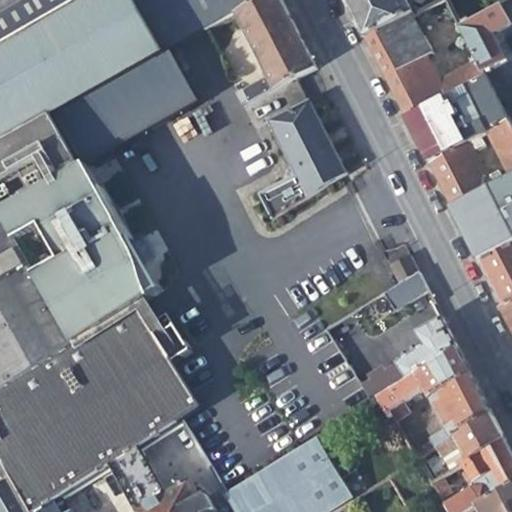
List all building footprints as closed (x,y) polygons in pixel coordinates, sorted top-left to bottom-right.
[(22,0),(0,13),(0,50),(87,0),(22,0)] [(190,0),(87,0),(0,50),(0,151),(29,136),(169,54),(173,51),(208,31),(190,0)] [(190,0),(208,31),(238,14),(261,0),(190,0)] [(261,0),(238,14),(253,44),(293,21),(283,1),(282,0),(261,0)] [(416,15),(408,0),(347,0),(355,14),(368,40),(415,16),(416,15)] [(447,0),(443,0),(416,15),(415,16),(419,23),(428,17),(451,6),(447,0)] [(501,6),(462,27),(466,37),(480,64),(484,72),(492,67),(506,60),(492,35),(511,24),(501,6)] [(439,38),(428,17),(419,23),(415,16),(368,40),(376,56),(388,79),(433,55),(434,54),(428,44),(439,38)] [(246,108),(317,69),(300,36),(293,21),(253,44),(252,45),(269,79),(239,96),(246,108)] [(455,28),(460,40),(466,37),(462,27),(460,25),(455,28)] [(456,42),(470,69),(480,64),(466,37),(460,40),(456,42)] [(58,185),(178,116),(167,96),(190,82),(189,80),(173,51),(169,54),(29,136),(58,185)] [(440,69),(433,55),(388,79),(396,94),(408,118),(486,76),(484,72),(480,64),(470,69),(443,84),(436,71),(440,69)] [(495,72),(492,67),(484,72),(486,76),(486,77),(495,72)] [(485,134),(490,132),(509,121),(486,77),(486,76),(408,118),(420,142),(432,165),(485,134)] [(202,102),(190,82),(167,96),(178,116),(202,102)] [(331,141),(311,103),(272,123),(293,167),(285,171),(282,178),(284,182),(244,205),(258,230),(347,173),(331,141)] [(490,132),(511,177),(511,128),(509,121),(490,132)] [(491,145),(485,134),(432,165),(442,184),(454,209),(509,180),(504,171),(493,177),(495,182),(491,184),(473,150),(477,148),(479,151),(491,145)] [(70,205),(58,185),(29,136),(0,151),(0,397),(131,313),(91,242),(99,237),(79,200),(70,205)] [(511,178),(509,180),(454,209),(468,236),(483,266),(511,251),(511,178)] [(511,251),(483,266),(493,285),(505,309),(511,305),(511,251)] [(390,272),(399,287),(418,275),(410,260),(390,272)] [(372,284),(381,299),(399,287),(390,272),(372,284)] [(336,373),(436,303),(421,273),(418,275),(399,287),(381,299),(232,396),(203,413),(187,424),(200,448),(229,498),(322,439),(362,412),(359,407),(336,373)] [(203,413),(140,307),(131,313),(0,397),(0,458),(29,511),(46,511),(66,500),(115,469),(142,452),(187,424),(203,413)] [(367,390),(372,399),(375,404),(383,399),(460,349),(444,319),(422,335),(429,349),(390,375),(387,371),(373,382),(375,385),(367,390)] [(418,461),(435,450),(494,416),(473,375),(460,349),(383,399),(391,412),(419,394),(420,406),(411,412),(415,421),(436,408),(448,432),(433,441),(422,440),(412,423),(400,430),(418,461)] [(372,399),(359,407),(362,412),(375,404),(372,399)] [(427,475),(433,485),(442,479),(462,468),(507,441),(498,424),(494,416),(435,450),(440,459),(459,447),(463,454),(427,475)] [(154,475),(200,448),(187,424),(142,452),(154,475)] [(228,499),(236,511),(278,511),(325,484),(328,487),(342,479),(322,439),(229,498),(228,499)] [(446,507),(449,511),(476,511),(480,510),(511,489),(511,451),(507,441),(462,468),(473,486),(494,475),(500,485),(487,493),(484,489),(472,491),(446,507)] [(167,499),(154,475),(142,452),(115,469),(139,511),(216,511),(207,496),(201,499),(193,483),(167,499)] [(0,511),(29,511),(0,458),(0,511)] [(72,511),(139,511),(115,469),(66,500),(72,511)] [(325,484),(278,511),(306,511),(347,487),(342,479),(328,487),(325,484)] [(449,493),(442,479),(433,485),(441,498),(449,493)] [(337,511),(354,501),(347,487),(306,511),(337,511)] [(511,511),(511,489),(480,510),(476,511),(511,511)] [(72,511),(66,500),(46,511),(72,511)]
